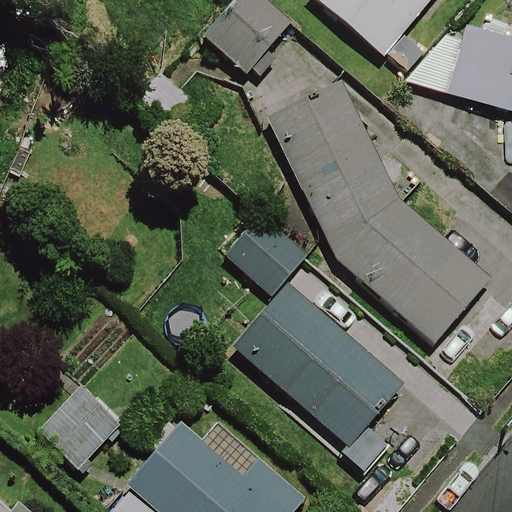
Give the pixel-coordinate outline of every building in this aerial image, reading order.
[(282,33),(245,0),(232,0),(193,44),(237,83),(282,33)] [(392,45),(414,63),(434,40),(411,21),(428,0),(300,0),(300,1),(376,64),(392,45)] [(511,50),(458,35),(453,53),(437,49),(400,91),(511,122),(511,50)] [(389,210),(333,97),(289,119),(287,115),(259,129),(327,265),(425,353),(481,291),(389,210)] [(260,225),(225,265),(268,302),(303,262),(260,225)] [(392,391),(279,295),(226,357),(339,453),(392,391)] [(115,428),(70,389),(28,435),(72,475),(115,428)] [(196,450),(172,430),(102,511),(292,511),(298,506),(211,432),(196,450)] [(355,472),(317,445),(302,466),(340,493),(355,472)]
